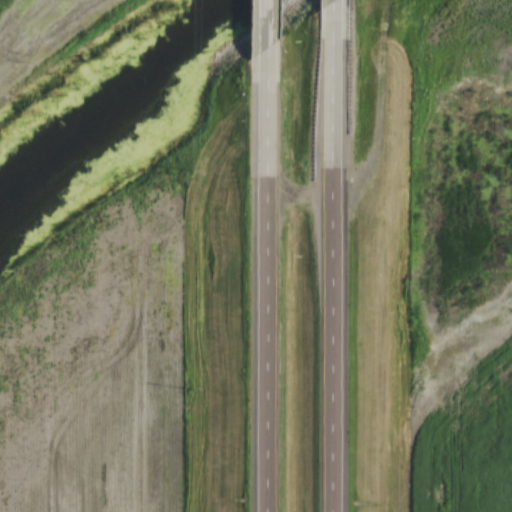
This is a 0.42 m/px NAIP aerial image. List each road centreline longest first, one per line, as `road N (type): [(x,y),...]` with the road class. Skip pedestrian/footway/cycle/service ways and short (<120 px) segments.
road 1 (trunk): [(325,511),(324,2)]
road 2 (trunk): [(254,45),(256,511)]
